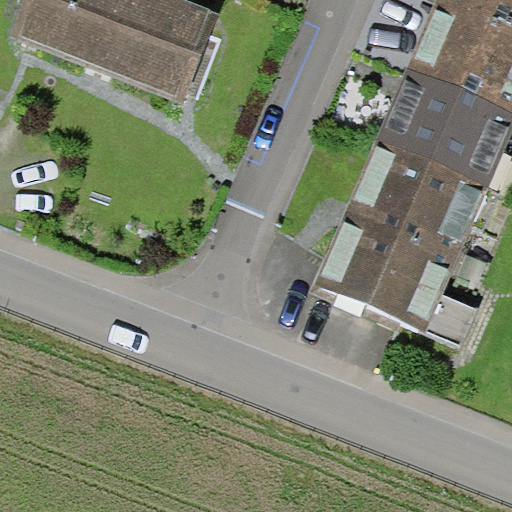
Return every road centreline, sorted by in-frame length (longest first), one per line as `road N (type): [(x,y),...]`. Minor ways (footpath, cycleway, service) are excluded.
road 1 (residential): [(359,0),(202,353)]
road 2 (residential): [(202,353),(511,477)]
road 3 (residential): [(0,275),(202,353)]
